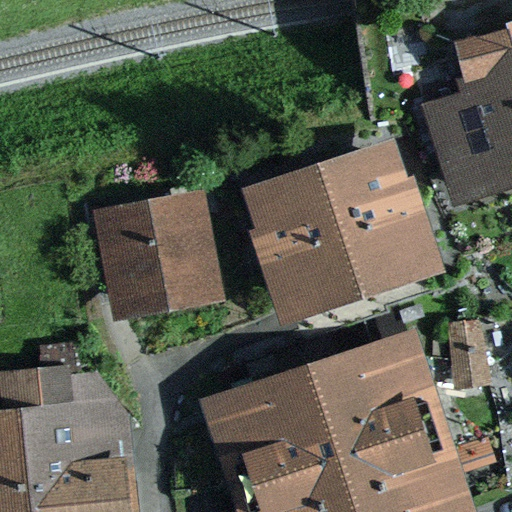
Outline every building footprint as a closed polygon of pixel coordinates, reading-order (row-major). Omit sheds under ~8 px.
[(511,173),(511,27),(467,41),(483,95),(427,111),(436,142),(447,139),(462,189),(511,173)] [(259,202),(291,297),(419,254),(387,159),(259,202)] [(112,220),(127,300),(204,286),(188,205),(112,220)] [(452,325),(455,379),(488,375),(476,322),(452,325)] [(410,355),(219,417),(251,511),(412,511),(438,504),(429,475),(448,469),(410,355)] [(97,372),(68,377),(71,410),(21,412),(30,511),(120,511),(113,439),(104,440),(97,372)] [(30,511),(21,412),(71,410),(68,377),(17,379),(18,416),(0,417),(0,511),(30,511)]
